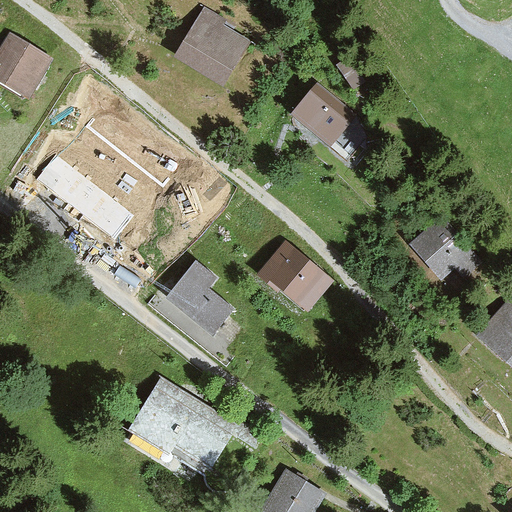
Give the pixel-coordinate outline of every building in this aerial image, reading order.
[(225,22),(209,12),(185,52),(202,62),(204,58),(228,72),(246,43),(222,28),(225,22)] [(48,62),(7,38),(0,50),(0,79),(28,95),(48,62)] [(356,117),(319,86),(297,113),(333,144),(356,117)] [(468,251),(443,223),(418,246),(442,273),(468,251)] [(329,283),(287,247),(266,271),(308,307),(329,283)] [(212,280),(193,265),(168,295),(211,331),(229,309),(205,288),(212,280)] [(511,312),(489,338),(511,358),(511,312)] [(233,427),(160,383),(130,433),(165,454),(171,444),(209,467),(233,427)] [(309,511),(318,497),(282,476),(261,511),(309,511)]
